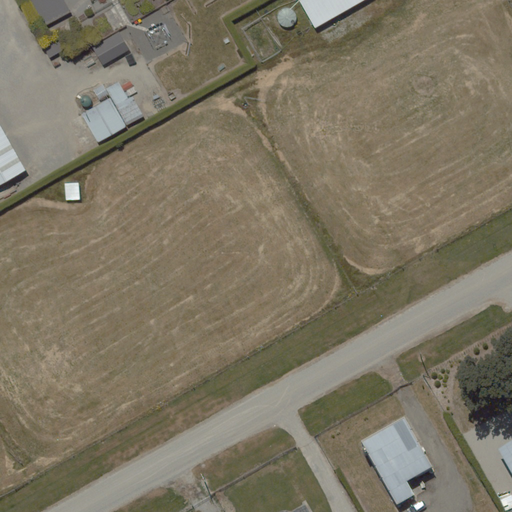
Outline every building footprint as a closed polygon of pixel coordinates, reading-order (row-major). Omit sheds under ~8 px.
[(59,0),(29,0),(27,2),(43,27),(67,12),(59,0)] [(370,0),(302,0),(296,3),(313,33),(371,2),(370,0)] [(117,36),(91,51),(103,70),(128,54),(117,36)] [(126,125),(142,117),(125,83),(104,94),(107,101),(79,115),(95,147),(129,130),(126,125)] [(0,121),(0,190),(30,175),(0,121)] [(400,511),(414,504),(406,491),(431,476),(403,427),(378,442),(359,453),(392,511),(400,511)] [(511,451),(495,462),(511,489),(511,451)]
